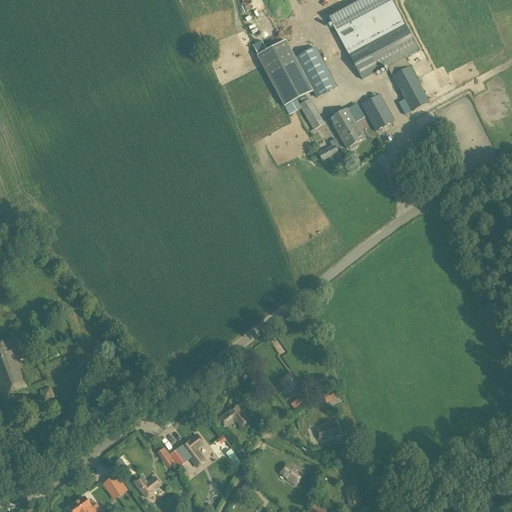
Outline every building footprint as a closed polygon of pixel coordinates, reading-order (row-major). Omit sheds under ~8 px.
[(399,104),(405,116),(429,103),(404,58),(418,51),(390,0),(362,0),(329,18),(362,80),(387,67),(405,101),(399,104)] [(257,57),(285,107),(313,92),(317,98),(336,88),(315,48),(295,59),(285,41),(267,51),(262,41),(253,46),(258,56),(257,57)] [(386,132),(384,127),(394,122),(380,95),(361,105),(375,132),(378,130),(381,135),(386,132)] [(323,125),(309,100),(299,106),(303,112),(297,115),(299,119),(305,115),(314,130),(323,125)] [(347,110),(329,120),(347,150),(364,139),(347,110)] [(322,162),(338,153),(337,151),(340,149),(336,140),(330,143),(332,147),(318,154),(322,162)] [(10,345),(9,341),(0,344),(0,392),(2,398),(27,388),(16,359),(24,356),(22,351),(26,350),(25,347),(22,348),(19,342),(10,345)] [(289,375),(279,382),(288,394),(298,386),(289,375)] [(39,393),(44,404),(55,399),(50,388),(39,393)] [(338,393),(323,399),(326,407),(336,403),(341,401),(338,393)] [(302,405),(299,400),(291,405),(295,410),(302,405)] [(218,419),(225,429),(236,421),(241,428),(250,422),(241,410),(244,408),(240,403),(218,419)] [(0,420),(6,431),(15,425),(9,415),(0,420)] [(59,435),(64,427),(56,421),(50,429),(59,435)] [(335,423),(315,430),(319,442),(332,437),(333,438),(339,435),(335,423)] [(182,447),(170,456),(175,463),(179,468),(190,460),(196,469),(206,461),(197,450),(204,445),(196,435),(189,440),(181,446),(182,447)] [(222,437),(217,440),(221,445),(225,441),(222,437)] [(168,469),(175,463),(170,456),(164,449),(157,454),(168,469)] [(237,453),(241,459),(246,455),(242,449),(237,453)] [(127,472),(120,462),(115,466),(122,475),(127,472)] [(298,471),(287,464),(280,475),(287,480),(286,480),(296,487),(305,474),(299,470),(298,471)] [(116,475),(103,485),(114,500),(127,490),(116,475)] [(133,483),(145,500),(153,494),(152,493),(162,486),(155,477),(147,483),(143,476),(133,483)] [(356,485),(344,489),(349,509),(361,506),(356,485)] [(93,511),(91,508),(84,498),(70,509),(71,511),(93,511)]
